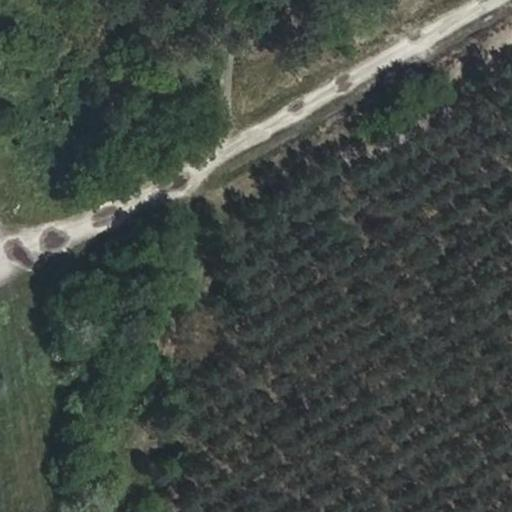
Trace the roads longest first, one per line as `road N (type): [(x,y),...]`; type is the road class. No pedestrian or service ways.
road 1 (track): [(0,284),(503,0)]
road 2 (track): [(251,0),(194,248),(55,511)]
